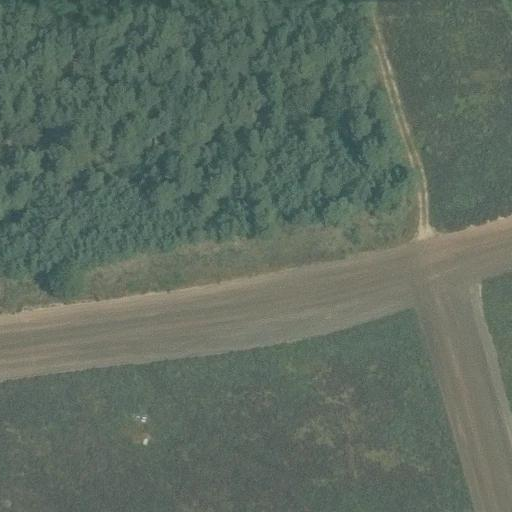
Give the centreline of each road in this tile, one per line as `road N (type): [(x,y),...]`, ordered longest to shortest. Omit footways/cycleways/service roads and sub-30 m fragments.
road 1 (track): [(0,356),(229,318),(511,246)]
road 2 (track): [(507,511),(437,271)]
